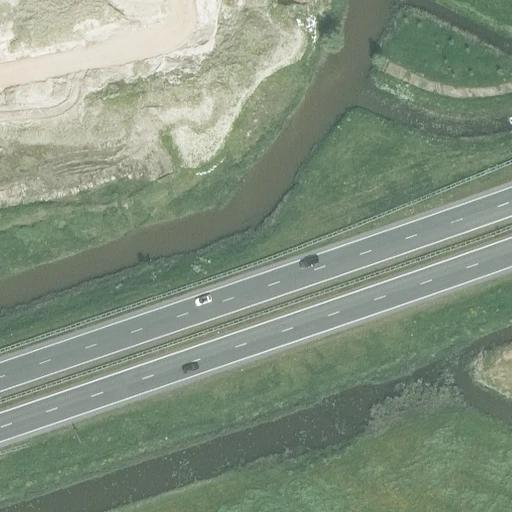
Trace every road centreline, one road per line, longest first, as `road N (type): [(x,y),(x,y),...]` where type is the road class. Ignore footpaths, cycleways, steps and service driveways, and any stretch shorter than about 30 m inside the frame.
road 1 (trunk): [(511,202),(0,377)]
road 2 (trunk): [(0,428),(511,254)]
road 3 (track): [(0,77),(39,62),(152,45),(172,31),(183,0)]
